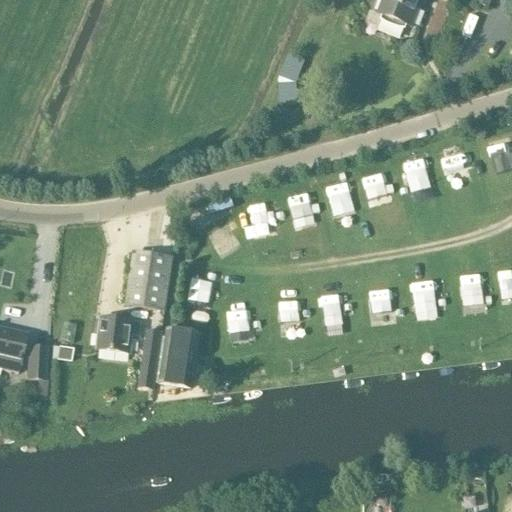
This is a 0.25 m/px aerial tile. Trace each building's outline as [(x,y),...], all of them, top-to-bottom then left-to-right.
[(385,0),(380,14),(410,26),(419,0),(385,0)] [(165,312),(172,261),(133,255),(125,306),(165,312)] [(101,320),(97,351),(129,355),(132,335),(139,336),(141,325),(133,324),(101,320)] [(0,371),(18,375),(20,366),(27,336),(0,330),(0,371)] [(190,390),(198,336),(167,332),(159,385),(190,390)] [(148,337),(143,372),(157,374),(162,339),(148,337)] [(26,383),(45,384),(48,351),(28,349),(26,383)] [(73,351),(59,349),(57,363),(70,365),(71,365),(73,351)]
